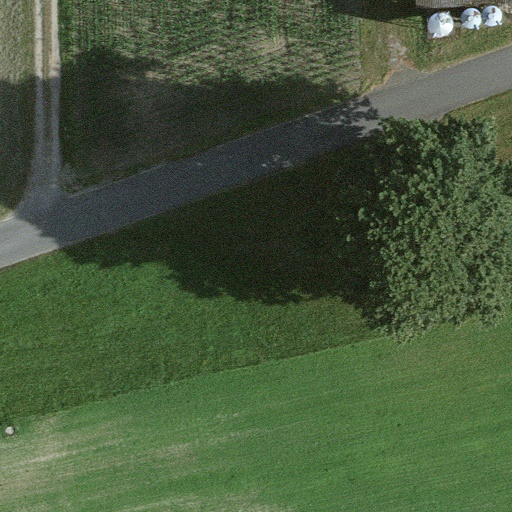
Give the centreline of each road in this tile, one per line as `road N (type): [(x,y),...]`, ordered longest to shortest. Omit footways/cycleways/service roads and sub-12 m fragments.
road 1 (unclassified): [(0,246),(511,65)]
road 2 (track): [(45,0),(48,230)]
